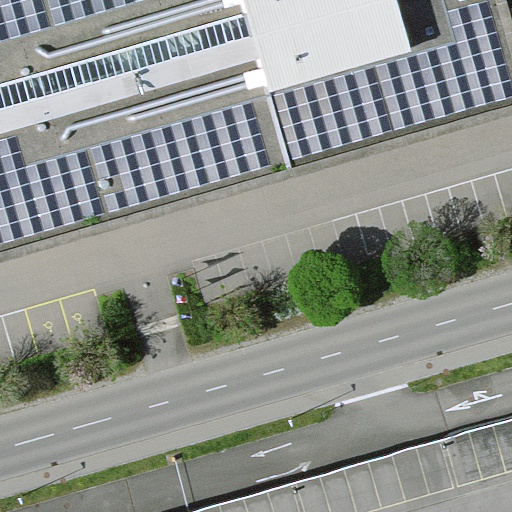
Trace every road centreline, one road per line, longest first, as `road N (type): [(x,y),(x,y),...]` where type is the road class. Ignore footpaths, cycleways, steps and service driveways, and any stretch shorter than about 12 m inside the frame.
road 1 (unclassified): [(511,302),(0,450)]
road 2 (unknown): [(511,141),(0,288)]
